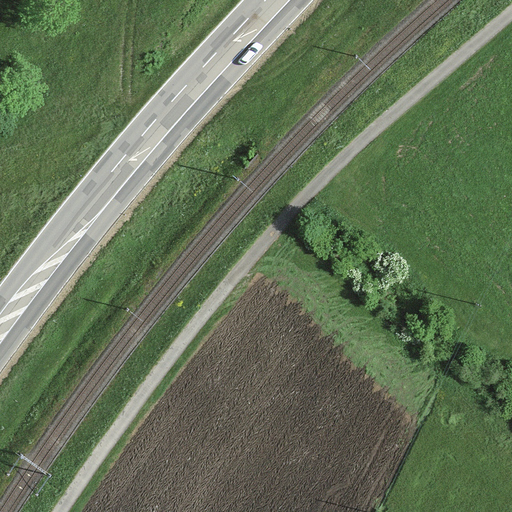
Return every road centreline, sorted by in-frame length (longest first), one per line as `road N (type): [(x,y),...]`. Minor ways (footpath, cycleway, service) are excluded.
road 1 (unclassified): [(511,22),(321,181),(120,437),(75,511)]
road 2 (primary): [(287,0),(203,85),(0,330)]
